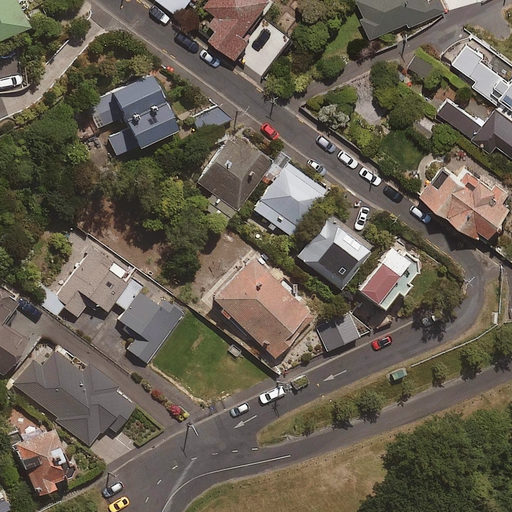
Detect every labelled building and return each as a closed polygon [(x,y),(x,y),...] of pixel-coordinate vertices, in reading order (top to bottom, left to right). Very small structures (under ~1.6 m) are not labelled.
[(0,0),(0,31),(23,20),(12,0),(0,0)] [(160,0),(180,13),(188,0),(160,0)] [(256,0),(201,0),(201,1),(207,4),(194,24),(233,51),(246,33),(238,27),(256,0)] [(405,18),(407,23),(444,6),(441,0),(355,0),(371,34),(405,18)] [(498,105),(511,116),(511,67),(470,34),(450,60),(471,77),(468,81),(498,105)] [(434,63),(415,51),(407,63),(426,75),(434,63)] [(87,92),(92,105),(88,107),(98,127),(102,125),(115,152),(171,126),(143,66),(87,92)] [(511,116),(498,105),(484,122),(448,94),(436,110),(489,153),(496,144),(511,156),(511,116)] [(197,131),(217,121),(221,119),(214,104),(189,116),(197,131)] [(438,123),(420,108),(409,121),(427,136),(438,123)] [(217,121),(197,131),(203,143),(223,133),(217,121)] [(210,209),(224,219),(268,159),(226,129),(192,175),(220,196),(210,209)] [(260,178),(266,183),(250,206),(293,236),(326,190),(286,161),(289,157),(280,150),(260,178)] [(421,191),(480,235),(484,230),(489,234),(511,204),(504,198),(511,188),(511,187),(467,154),(457,168),(445,159),(421,191)] [(365,240),(323,209),(292,251),(334,282),(365,240)] [(417,257),(395,240),(392,244),(381,235),(347,280),(376,302),(390,285),(396,290),(406,275),(400,271),(407,262),(411,265),(417,257)] [(132,268),(92,240),(54,294),(40,285),(31,298),(55,315),(62,305),(76,315),(88,299),(105,311),(113,300),(123,307),(139,284),(127,275),(132,268)] [(206,292),(216,302),(213,305),(224,316),(227,312),(270,353),(310,310),(245,250),(206,292)] [(0,312),(12,294),(0,286),(0,365),(21,334),(0,319),(0,312)] [(177,318),(137,290),(118,318),(138,331),(126,348),(146,362),(177,318)] [(356,334),(345,311),(315,325),(326,349),(356,334)] [(79,370),(46,344),(14,384),(58,418),(56,420),(87,444),(104,422),(112,429),(131,404),(106,385),(109,382),(85,363),(79,370)] [(7,439),(34,494),(49,486),(47,482),(71,470),(46,420),(7,439)]
